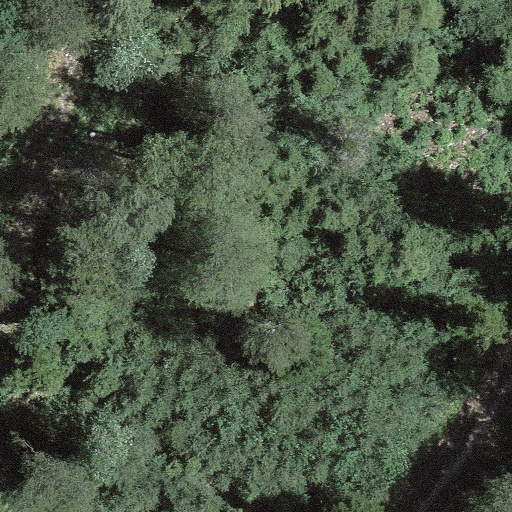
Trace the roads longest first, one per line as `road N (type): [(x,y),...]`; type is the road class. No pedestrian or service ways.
road 1 (track): [(0,310),(85,0)]
road 2 (track): [(511,371),(414,511)]
